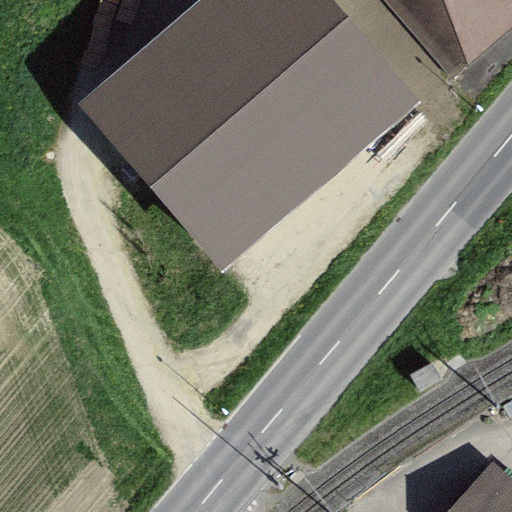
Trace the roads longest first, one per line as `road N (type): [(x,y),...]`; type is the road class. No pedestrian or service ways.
road 1 (track): [(107,0),(70,119),(211,493)]
road 2 (secondary): [(211,493),(511,125)]
